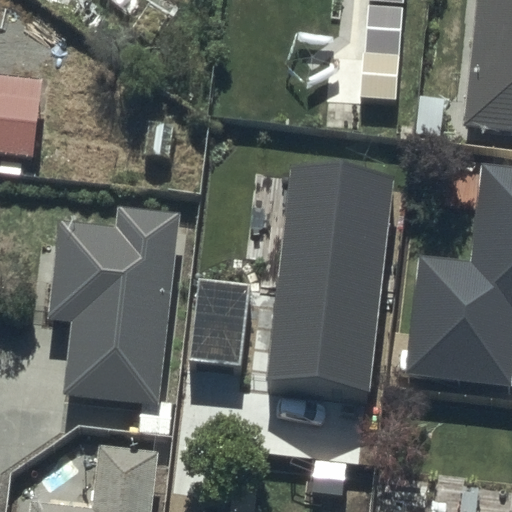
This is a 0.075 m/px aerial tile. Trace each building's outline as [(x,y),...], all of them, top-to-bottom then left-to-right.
[(511,0),(481,0),(469,131),(511,135),(511,0)] [(47,81),(0,76),(0,151),(40,155),(47,81)] [(511,164),(483,162),(471,261),(419,255),(405,373),(510,384),(511,366),(511,164)] [(393,179),(291,169),(268,387),(368,399),(393,179)] [(180,212),(117,206),(115,227),(58,220),(48,318),(73,321),(64,395),(159,405),(180,212)] [(97,510),(33,504),(31,511),(156,511),(163,455),(104,448),(97,510)]
